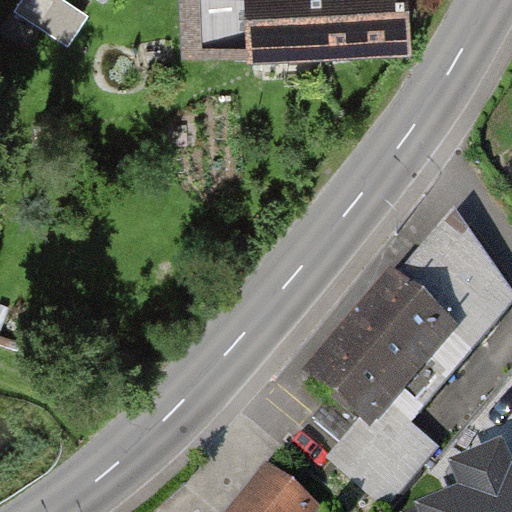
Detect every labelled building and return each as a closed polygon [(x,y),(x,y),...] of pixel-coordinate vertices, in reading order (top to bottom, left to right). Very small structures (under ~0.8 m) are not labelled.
[(91,0),(25,0),(22,9),(80,35),(95,2),(91,0)] [(406,0),(244,0),(248,61),(409,53),(406,0)] [(458,347),(394,292),(308,391),(371,446),(458,347)] [(316,511),(273,475),(241,511),(316,511)] [(511,511),(511,477),(427,511),(511,511)]
